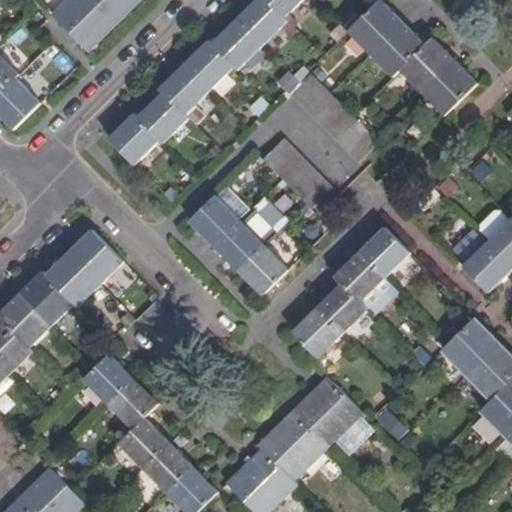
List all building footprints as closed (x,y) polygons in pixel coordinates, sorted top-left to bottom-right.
[(90,52),(142,0),(68,0),(54,14),(90,52)] [(135,114),(110,138),(137,165),(161,141),(165,145),(191,119),(188,115),(236,68),(240,71),(290,22),(287,18),(305,0),(257,0),(213,44),(209,41),(161,88),(164,92),(140,117),(135,114)] [(384,0),(381,0),(349,31),(395,77),(403,70),(448,116),(480,83),(434,38),(428,43),(384,0)] [(0,113),(16,129),(42,104),(17,78),(21,75),(0,53),(0,113)] [(313,73),(291,94),(360,164),(381,143),(313,73)] [(285,140),(265,159),(314,209),(334,188),(285,140)] [(217,194),(190,222),(264,296),(290,270),(264,243),(276,231),(256,211),(245,223),(217,194)] [(458,250),(470,262),(465,267),(491,293),(511,272),(511,215),(506,210),(501,210),(484,227),(484,233),(491,240),(488,244),(477,231),(458,250)] [(343,284),(295,332),(321,359),(370,310),(364,302),(412,254),(386,228),(336,277),(343,284)] [(0,320),(2,322),(0,324),(0,388),(35,352),(33,349),(76,306),(79,309),(126,263),(94,232),(49,276),(44,273),(0,317),(0,320)] [(292,261),(301,245),(277,232),(269,248),(292,261)] [(511,352),(478,317),(443,351),(492,402),(483,412),(485,415),(473,427),(491,446),(504,435),(511,443),(511,352)] [(111,354),(86,380),(136,431),(121,445),(187,511),(200,511),(220,492),(147,419),(161,403),(111,354)] [(261,450),(228,484),(254,511),(272,511),(300,485),(297,482),(365,415),(328,377),(258,447),(261,450)] [(400,441),(410,431),(393,412),(382,422),(400,441)] [(79,511),(86,506),(50,469),(6,511),(79,511)]
